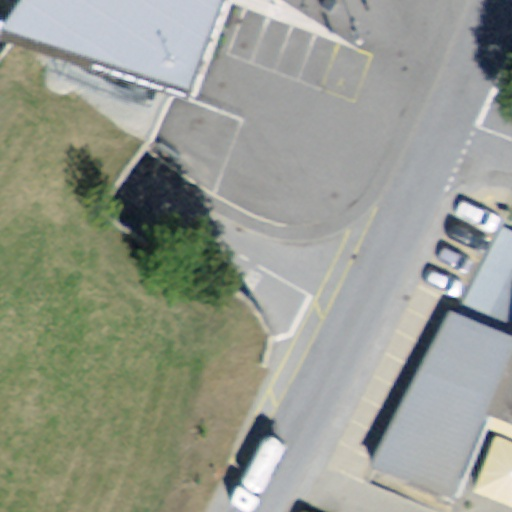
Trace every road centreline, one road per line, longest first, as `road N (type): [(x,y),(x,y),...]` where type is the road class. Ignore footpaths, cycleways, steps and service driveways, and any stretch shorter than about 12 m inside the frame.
road 1 (residential): [(0,81),(121,189),(353,325)]
road 2 (tertiary): [(353,325),(452,114)]
road 3 (tertiary): [(258,511),(353,325)]
road 4 (tertiary): [(452,114),(502,0)]
